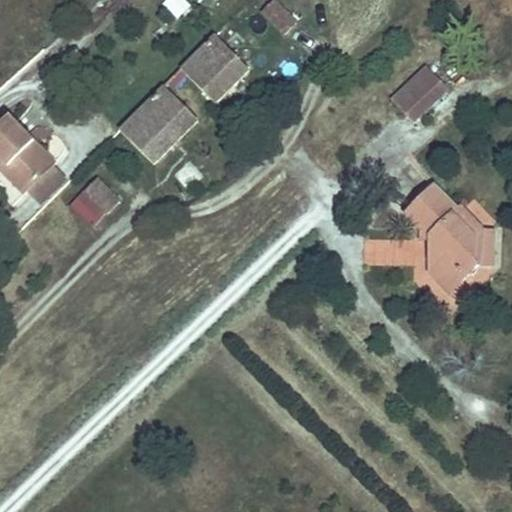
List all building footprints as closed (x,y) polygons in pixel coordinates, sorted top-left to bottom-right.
[(183,0),(170,0),(166,5),(178,18),(190,7),(183,0)] [(294,19),(273,0),(268,0),(258,11),(281,33),(294,19)] [(249,69),(214,33),(179,69),(214,104),(249,69)] [(404,82),(426,103),(444,85),(422,63),(404,82)] [(389,97),(411,118),(426,103),(404,82),(389,97)] [(198,120),(163,85),(120,129),(156,164),(198,120)] [(7,116),(0,122),(0,157),(0,158),(8,166),(2,172),(25,195),(28,192),(53,167),(56,164),(7,116)] [(0,158),(0,157),(0,170),(2,172),(8,166),(0,158)] [(181,198),(201,179),(186,163),(166,182),(181,198)] [(69,183),(53,167),(28,192),(44,208),(69,183)] [(99,181),(86,193),(108,215),(120,202),(99,181)] [(432,236),(441,245),(434,253),(438,274),(456,292),(485,263),(482,260),(483,259),(485,256),(486,252),(487,249),(486,246),(486,243),(484,240),(476,233),(482,227),(460,205),(457,208),(434,185),(407,212),(422,226),(423,236),(432,236)]
